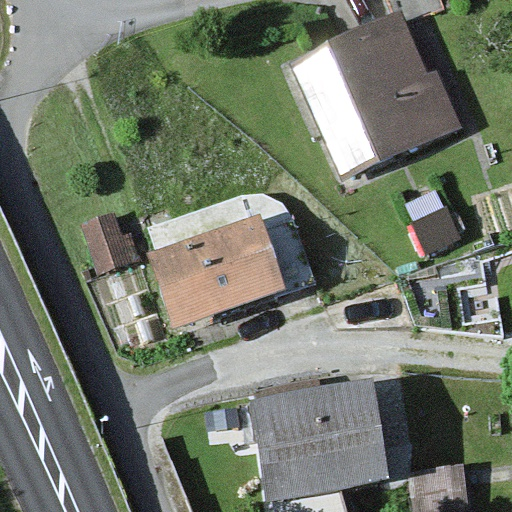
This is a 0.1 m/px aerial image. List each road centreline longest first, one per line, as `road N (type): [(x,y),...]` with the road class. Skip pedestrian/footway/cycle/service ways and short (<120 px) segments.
road 1 (unclassified): [(110,413),(19,193),(12,156),(13,120),(50,10)]
road 2 (residential): [(110,413),(206,372),(291,353),(360,349),(511,362)]
road 3 (secondary): [(0,353),(71,511)]
road 4 (residential): [(195,0),(123,16),(50,10)]
